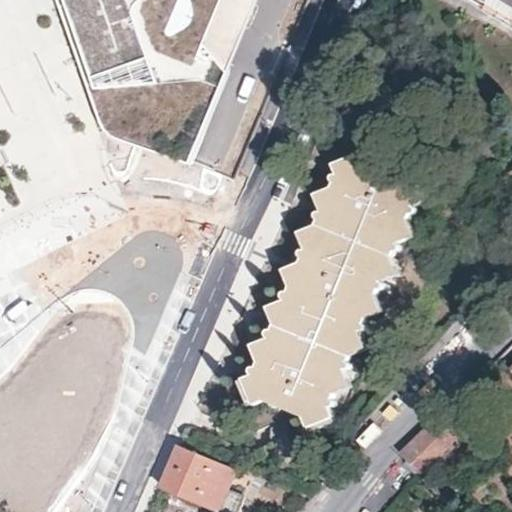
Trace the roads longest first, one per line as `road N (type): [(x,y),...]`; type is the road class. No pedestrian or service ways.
road 1 (residential): [(120,511),(338,0)]
road 2 (residential): [(338,511),(511,318)]
